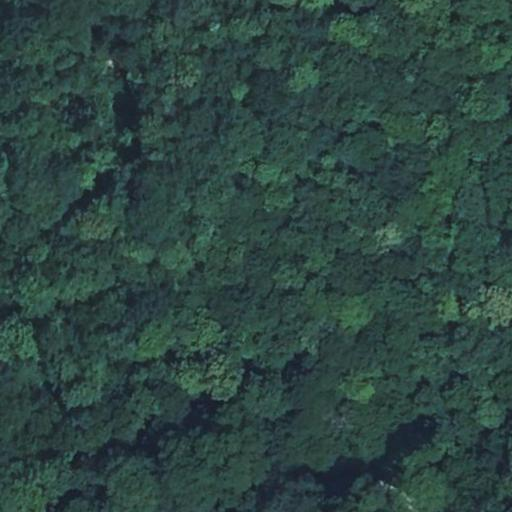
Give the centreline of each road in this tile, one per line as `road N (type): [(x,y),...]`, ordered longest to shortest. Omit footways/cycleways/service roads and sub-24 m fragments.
road 1 (track): [(221,510),(0,466)]
road 2 (track): [(354,511),(340,502),(221,510)]
